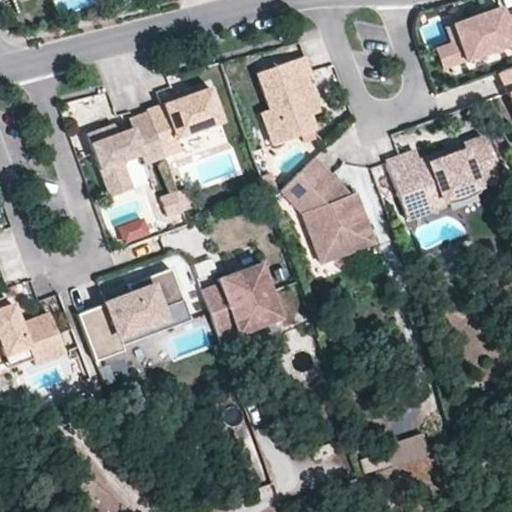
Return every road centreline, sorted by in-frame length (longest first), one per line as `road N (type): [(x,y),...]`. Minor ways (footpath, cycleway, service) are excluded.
road 1 (unknown): [(221,511),(395,452),(442,420),(448,394),(438,333),(376,115)]
road 2 (residential): [(0,145),(43,257),(74,263),(88,249),(89,230),(27,64)]
road 3 (residential): [(324,0),(362,101),(387,118),(407,110),(415,93),(392,0)]
road 4 (residential): [(27,64),(270,0)]
road 5 (track): [(0,443),(109,428),(175,511)]
